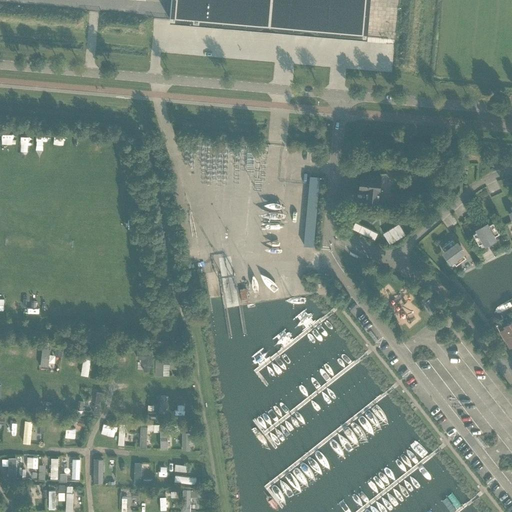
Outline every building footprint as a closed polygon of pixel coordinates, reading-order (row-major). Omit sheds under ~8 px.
[(171,0),(170,17),(368,34),(370,0),(171,0)] [(50,147),(50,133),(36,132),(36,146),(50,147)] [(379,201),(380,195),(379,195),(381,176),(360,174),(359,189),(368,190),(367,200),(379,201)] [(477,231),(472,234),(479,245),(483,242),(484,244),(488,243),(490,242),(492,241),(495,238),(495,237),(495,236),(499,234),(493,222),(488,225),(488,224),(487,224),(483,225),(481,226),(479,227),(477,230),(476,230),(477,231)] [(452,239),(442,246),(445,250),(444,251),(444,252),(445,255),(446,257),(448,259),(451,261),(452,262),(453,261),(456,265),(466,257),(463,253),(464,253),(464,252),(463,248),(461,246),(460,245),(457,242),(456,242),(455,243),(452,239)] [(500,332),(509,347),(511,345),(511,321),(504,326),(506,329),(500,332)] [(379,340),(371,330),(367,333),(375,343),(379,340)] [(127,350),(116,366),(122,371),(134,355),(127,350)] [(153,352),(138,353),(139,366),(154,365),(153,352)] [(164,352),(155,352),(156,375),(170,375),(170,362),(165,363),(164,352)] [(82,376),(90,376),(91,356),(83,355),(82,376)] [(50,395),(59,396),(60,385),(50,385),(50,395)] [(77,441),(76,419),(71,420),(71,429),(66,429),(66,441),(77,441)] [(24,445),(32,445),(33,420),(25,420),(24,445)] [(140,446),(148,447),(149,425),(141,425),(140,446)] [(169,450),(168,435),(172,434),(171,425),(160,426),(161,451),(169,450)] [(107,441),(117,441),(118,428),(108,427),(107,441)] [(190,450),(191,431),(182,431),(182,450),(190,450)] [(487,445),(479,436),(476,438),(484,448),(487,445)] [(37,470),(38,458),(28,457),(27,469),(37,470)] [(51,457),(51,479),(58,480),(59,458),(51,457)] [(73,458),(72,479),(80,479),(80,458),(73,458)] [(116,461),(116,483),(124,483),(125,461),(116,461)] [(134,462),(133,482),(141,483),(142,463),(134,462)] [(112,466),(102,466),(102,475),(112,474),(112,466)] [(28,479),(38,477),(37,470),(26,472),(28,479)] [(184,482),(196,484),(197,477),(185,475),(184,482)] [(97,507),(105,507),(105,485),(97,485),(97,507)] [(47,511),(55,511),(56,489),(48,489),(47,511)] [(67,492),(66,510),(73,511),(74,492),(67,492)] [(131,511),(131,500),(121,500),(121,511),(131,511)] [(181,511),(190,511),(191,501),(182,501),(181,511)]
